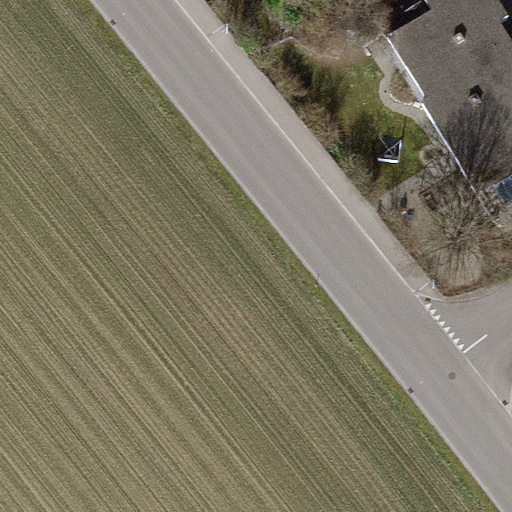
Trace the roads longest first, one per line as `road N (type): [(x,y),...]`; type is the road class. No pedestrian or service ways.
road 1 (unclassified): [(139,0),(440,375)]
road 2 (unclassified): [(440,375),(511,473)]
